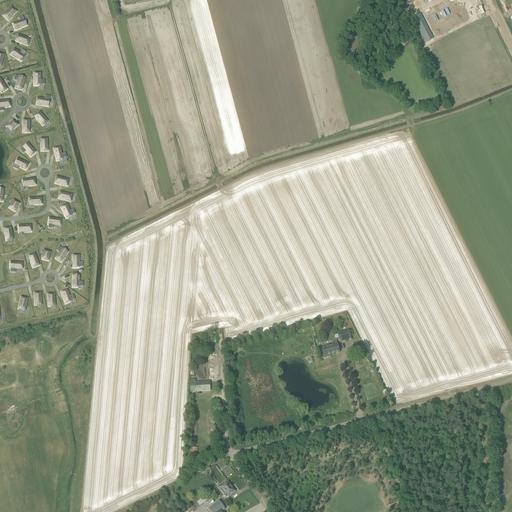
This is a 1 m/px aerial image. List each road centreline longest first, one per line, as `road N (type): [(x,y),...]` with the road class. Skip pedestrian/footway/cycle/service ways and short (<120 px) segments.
road 1 (track): [(511,365),(501,361),(394,146),(258,184),(106,260)]
road 2 (unclassified): [(230,455),(511,380)]
road 3 (track): [(511,308),(408,117)]
road 4 (track): [(169,4),(226,201)]
